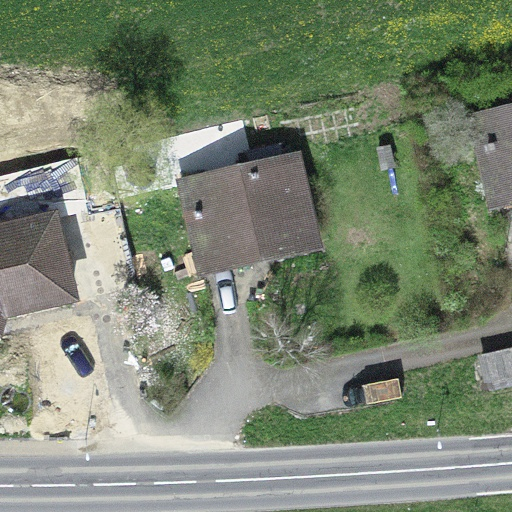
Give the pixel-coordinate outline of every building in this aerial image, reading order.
[(511,114),(479,122),(496,194),(511,190),(511,114)] [(248,250),(250,257),(311,243),(294,164),(284,166),(279,147),(250,153),(254,173),(186,189),(202,261),(248,250)] [(74,156),(85,212),(119,204),(108,149),(74,156)] [(0,325),(3,313),(70,298),(52,220),(0,231),(0,325)] [(511,351),(481,357),(486,379),(511,374),(511,351)]
